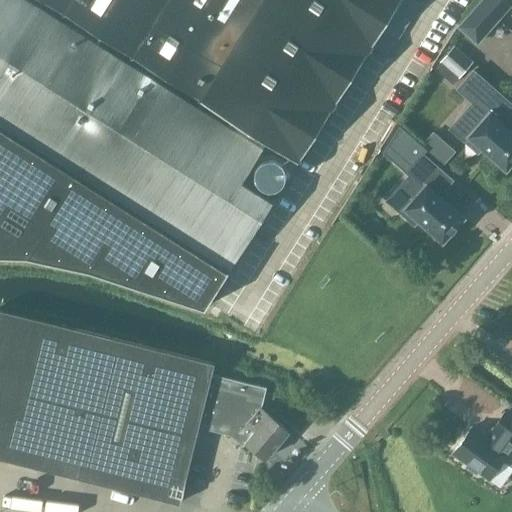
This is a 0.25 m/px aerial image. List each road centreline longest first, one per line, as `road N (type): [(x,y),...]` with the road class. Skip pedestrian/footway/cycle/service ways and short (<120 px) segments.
road 1 (residential): [(293,498),(511,253)]
road 2 (unknown): [(450,0),(331,171)]
